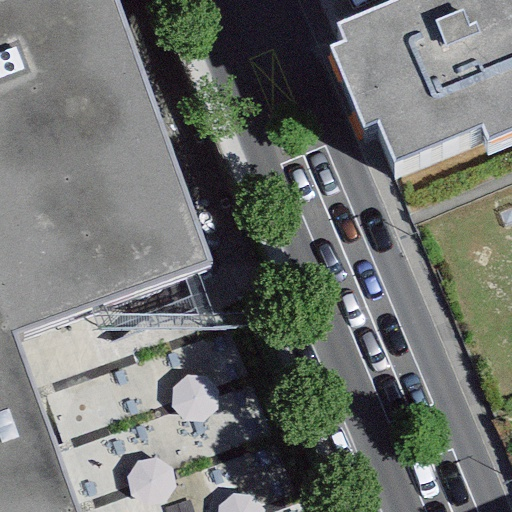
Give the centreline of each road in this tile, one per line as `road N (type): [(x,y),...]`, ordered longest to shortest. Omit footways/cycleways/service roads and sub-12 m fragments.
road 1 (tertiary): [(495,511),(281,0)]
road 2 (tertiary): [(194,23),(400,511)]
